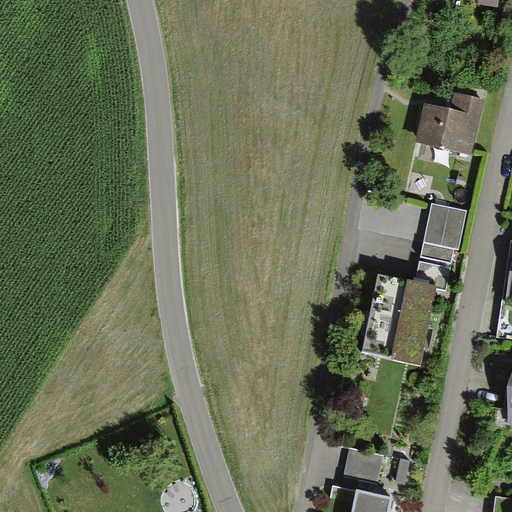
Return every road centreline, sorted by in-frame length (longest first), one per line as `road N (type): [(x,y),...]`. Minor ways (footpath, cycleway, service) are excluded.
road 1 (unclassified): [(232,511),(182,368),(168,296),(161,125),(140,0)]
road 2 (residential): [(408,0),(357,185),(302,511)]
road 3 (residential): [(431,511),(511,121)]
